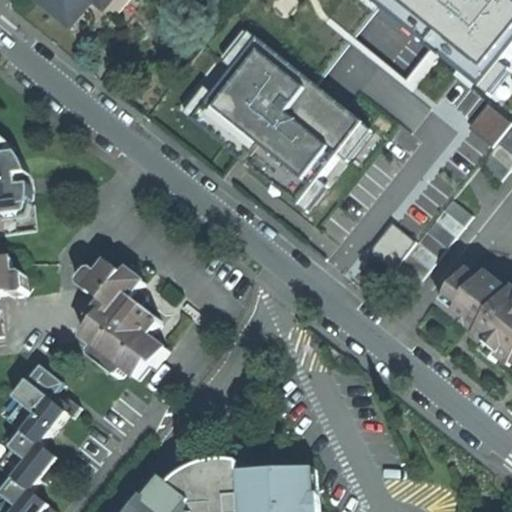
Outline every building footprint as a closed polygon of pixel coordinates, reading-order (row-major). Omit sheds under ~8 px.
[(42,0),(53,10),(73,26),(94,0),(98,0),(107,8),(113,0),(42,0)] [(511,0),(374,0),(494,99),(511,75),(511,70),(506,65),(511,58),(511,0)] [(333,170),(368,127),(317,85),(262,41),(203,114),(244,147),(249,151),(258,139),(267,146),(257,158),(259,160),(309,200),(333,170)] [(497,148),(511,129),(511,121),(500,112),(493,106),(474,129),(497,148)] [(504,183),(511,172),(511,129),(497,148),(483,166),(504,183)] [(0,220),(8,219),(7,210),(36,208),(36,187),(27,188),(23,186),(23,178),(26,176),(33,174),(31,167),(27,161),(21,155),(9,157),(8,143),(3,139),(0,137),(0,220)] [(259,160),(257,158),(267,146),(258,139),(249,151),(244,147),(236,157),(251,169),(259,160)] [(15,148),(8,143),(9,157),(21,155),(15,148)] [(35,180),(33,174),(26,176),(23,178),(23,186),(27,188),(36,187),(35,180)] [(403,266),(423,282),(475,218),(455,202),(419,245),(403,266)] [(0,220),(0,238),(42,234),(39,207),(36,208),(7,210),(8,219),(0,220)] [(419,245),(395,226),(373,254),(397,273),(403,266),(419,245)] [(0,341),(9,341),(7,299),(25,298),(29,293),(29,279),(24,274),(19,273),(18,264),(0,264),(0,341)] [(135,273),(131,277),(115,264),(106,276),(102,273),(97,273),(86,286),(86,290),(95,298),(98,297),(108,305),(84,336),(101,349),(99,351),(99,356),(124,376),(130,377),(132,373),(146,385),(158,368),(162,372),(176,354),(159,342),(167,332),(167,322),(148,307),(139,300),(147,290),(150,286),(141,278),(135,273)] [(511,292),(490,275),(484,282),(472,272),(443,307),(480,336),(477,340),(497,357),(511,368),(511,292)] [(150,293),(147,290),(139,300),(148,307),(153,302),(153,297),(150,293)] [(48,369),(35,384),(40,388),(43,385),(56,395),(52,399),(58,404),(71,388),(48,369)] [(9,498),(0,508),(0,511),(53,511),(56,509),(39,495),(51,479),(66,462),(49,449),(62,432),(74,417),(58,404),(52,399),(56,395),(43,385),(40,388),(35,384),(22,401),(27,405),(13,422),(25,432),(13,447),(19,453),(5,470),(15,479),(3,494),(9,498)] [(195,478),(246,475),(246,464),(235,463),(221,464),(206,468),(196,472),(187,479),(180,484),(178,488),(173,485),(173,502),(195,501),(195,478)] [(320,511),(318,470),(246,475),(195,478),(195,501),(196,511),(320,511)] [(173,502),(173,485),(169,481),(144,511),(196,511),(195,501),(173,502)]
